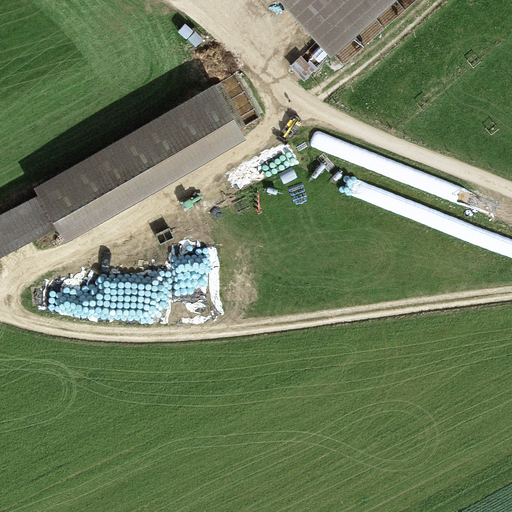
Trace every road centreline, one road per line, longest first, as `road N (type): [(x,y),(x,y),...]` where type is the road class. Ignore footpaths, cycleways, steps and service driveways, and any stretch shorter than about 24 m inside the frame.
road 1 (track): [(0,313),(68,328),(155,331),(295,323),(511,294)]
road 2 (track): [(511,190),(315,109),(167,0)]
road 3 (track): [(0,302),(19,269),(218,163),(280,83)]
